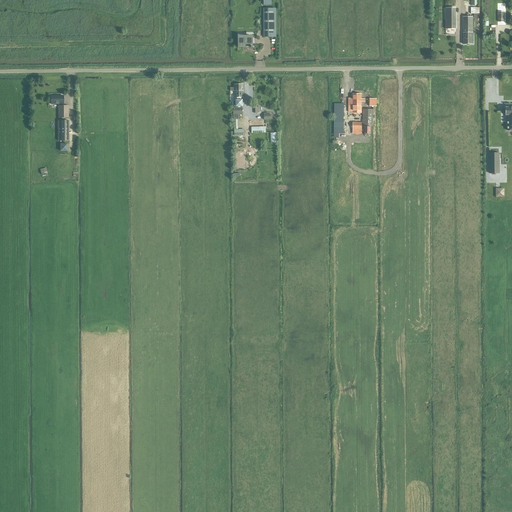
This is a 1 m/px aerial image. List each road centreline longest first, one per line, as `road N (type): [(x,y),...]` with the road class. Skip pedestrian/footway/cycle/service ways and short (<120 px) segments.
road 1 (unclassified): [(0,71),(511,67)]
road 2 (track): [(346,68),(352,165),(380,173),(401,159),(400,68)]
